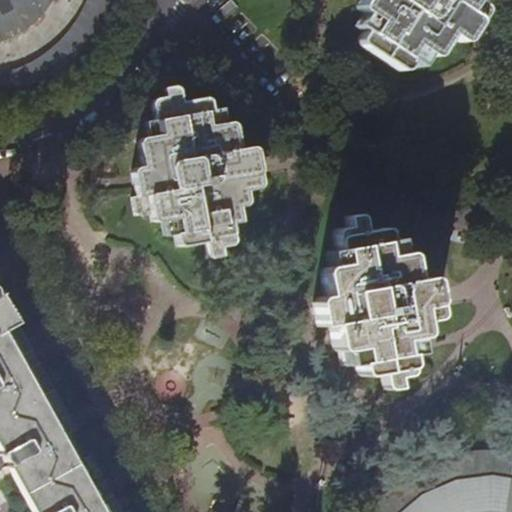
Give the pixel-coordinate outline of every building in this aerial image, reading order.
[(87,0),(84,7),(77,20),(62,39),(48,52),(27,64),(14,69),(0,73),(0,98),(5,98),(21,93),(34,88),(49,81),(71,64),(85,51),(95,37),(103,24),(113,3),(113,0),(87,0)] [(0,0),(0,41),(10,38),(22,31),(33,23),(43,13),(52,2),(52,0),(0,0)] [(218,0),(219,6),(233,21),(254,26),(274,20),(287,3),(287,0),(218,0)] [(363,51),(396,73),(398,73),(402,72),(406,71),(411,64),(417,67),(420,68),(426,58),(432,60),(434,59),(447,39),(453,42),(456,45),(461,45),(465,44),(471,38),(474,32),(476,29),(476,26),(475,22),(466,16),(477,2),(477,0),(366,0),(357,15),(363,20),(358,28),(364,33),(359,42),(360,46),(363,51)] [(158,119),(159,123),(160,136),(147,138),(142,139),(140,140),(145,168),(132,170),(137,199),(132,200),(135,219),(142,218),(150,217),(152,225),(161,224),(173,222),(176,238),(179,252),(206,248),(209,264),(224,262),(222,252),(235,249),(231,230),(228,214),(239,211),(249,209),(247,195),(264,193),(259,163),(257,153),(254,151),(252,151),(244,152),(243,148),(239,129),(235,125),(232,124),(228,123),(219,125),(217,111),(215,103),(215,102),(212,99),(182,102),(179,85),(167,87),(167,96),(159,97),(154,99),(158,119)] [(219,125),(228,123),(226,109),(217,111),(219,125)] [(144,122),(145,128),(147,138),(160,136),(159,123),(158,119),(148,121),(144,122)] [(241,228),(239,211),(228,214),(231,230),(241,228)] [(421,279),(420,274),(415,250),(412,250),(407,251),(394,254),(391,234),(389,228),(387,226),(361,231),(357,213),(342,215),(345,225),(330,228),(334,248),(337,266),(327,268),(318,269),(322,297),(310,299),(314,331),(326,330),(326,333),(329,345),(331,356),(341,354),(351,351),(354,367),(357,383),(386,375),(389,393),(400,393),(401,393),(401,380),(414,377),(410,356),(408,342),(418,340),(428,338),(426,322),(440,319),(437,298),(434,283),(433,280),(430,278),(421,279)] [(173,222),(161,224),(164,239),(176,238),(173,222)] [(407,251),(404,237),(403,232),(391,234),(394,254),(407,251)] [(337,266),(334,248),(323,250),(327,268),(337,266)] [(0,452),(5,460),(33,511),(104,511),(96,495),(92,489),(89,483),(70,449),(59,428),(55,422),(52,416),(23,364),(20,357),(16,352),(1,323),(16,315),(2,295),(18,284),(13,276),(9,270),(0,276),(0,452)] [(16,315),(1,323),(16,352),(31,342),(19,320),(16,315)] [(318,347),(329,345),(326,333),(316,334),(318,347)] [(408,342),(410,356),(421,354),(418,340),(408,342)] [(345,369),(354,367),(351,351),(341,354),(345,369)] [(38,355),(23,364),(52,416),(66,406),(64,401),(38,355)] [(104,474),(74,420),(59,428),(70,449),(89,483),(104,474)] [(511,511),(511,449),(511,450),(495,449),(484,448),(472,450),(461,451),(450,453),(443,455),(432,459),(421,464),(406,472),(394,481),(385,488),(369,504),(363,511),(511,511)] [(124,511),(110,486),(96,495),(104,511),(124,511)]
